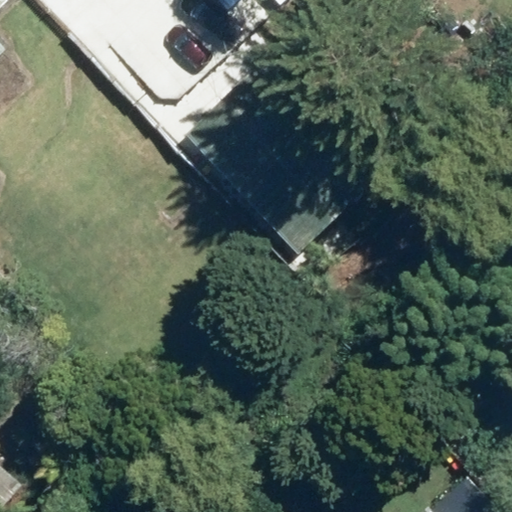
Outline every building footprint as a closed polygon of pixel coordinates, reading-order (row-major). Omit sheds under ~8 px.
[(0,0),(0,19),(20,1),(18,0),(0,0)] [(229,0),(238,10),(249,0),(229,0)] [(277,59),(200,135),(307,243),(384,168),(277,59)] [(0,500),(27,473),(0,447),(0,500)] [(462,511),(444,492),(421,511),(462,511)]
